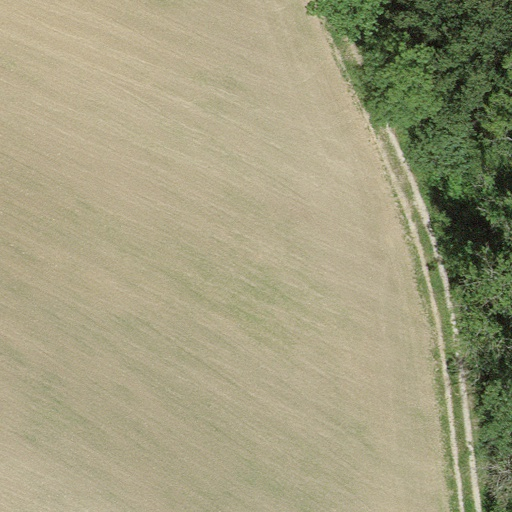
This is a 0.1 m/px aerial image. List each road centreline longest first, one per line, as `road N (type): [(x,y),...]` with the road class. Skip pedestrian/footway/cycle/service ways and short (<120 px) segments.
road 1 (track): [(325,0),(407,226),(436,355)]
road 2 (track): [(463,511),(436,355)]
